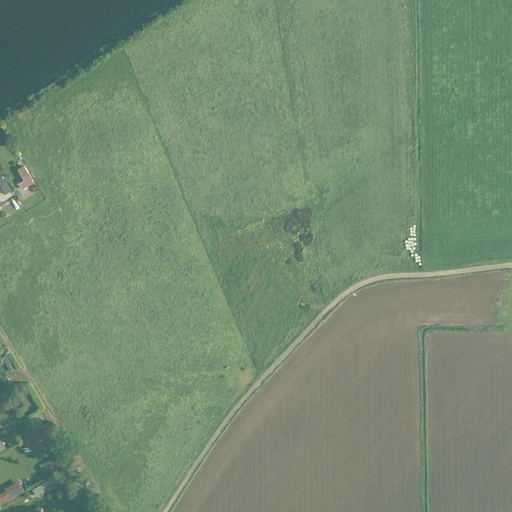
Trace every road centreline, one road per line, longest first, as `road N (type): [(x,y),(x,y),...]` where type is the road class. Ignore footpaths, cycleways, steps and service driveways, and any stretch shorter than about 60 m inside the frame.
road 1 (unclassified): [(162,511),(240,398),(344,289),(384,273),(511,261)]
road 2 (track): [(108,511),(0,327)]
